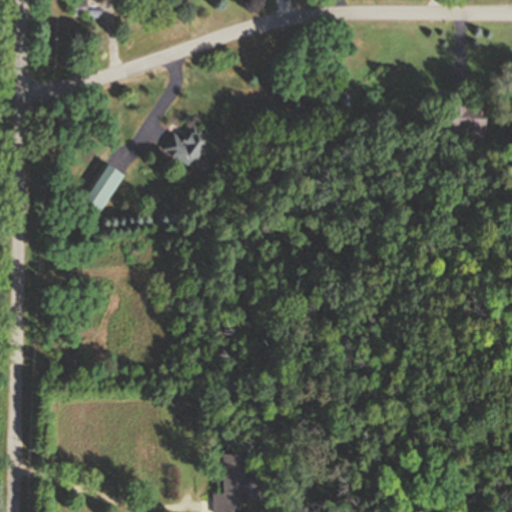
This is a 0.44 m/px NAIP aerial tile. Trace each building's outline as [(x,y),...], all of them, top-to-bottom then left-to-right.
[(72,14),(70,0),(85,0),(87,13),(72,14)] [(450,127),(450,102),(486,102),(486,126),(450,127)] [(192,122),(195,125),(196,124),(205,129),(204,130),(212,136),(207,144),(210,146),(204,155),(201,153),(191,167),(162,146),(173,131),(182,137),(192,122)] [(123,173),(99,210),(79,197),(104,160),(123,173)] [(221,491),(221,452),(246,451),(246,474),(255,474),(255,493),(241,494),(242,510),(233,510),(233,511),(212,511),(212,491),(221,491)]
